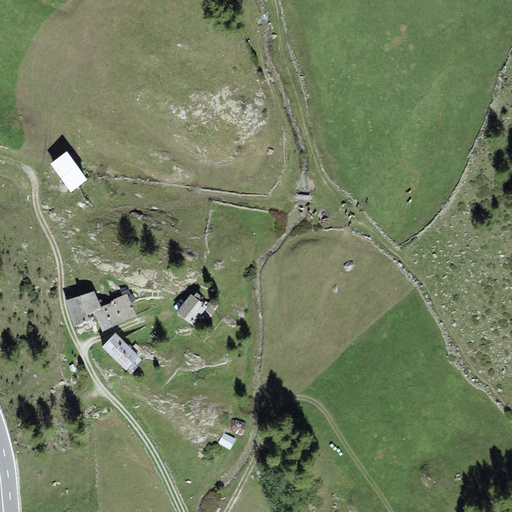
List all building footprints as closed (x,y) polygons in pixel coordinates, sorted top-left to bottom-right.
[(67,151),(52,162),(72,191),(87,180),(67,151)] [(75,326),(91,319),(89,314),(95,311),(102,309),(101,306),(95,290),(80,295),(66,300),(75,326)] [(194,296),(200,301),(203,297),(197,292),(194,296)] [(116,300),(126,320),(137,315),(127,293),(115,299),(116,300)] [(194,296),(191,294),(177,312),(193,325),(200,316),(208,307),(206,305),(200,301),(194,296)] [(102,309),(95,311),(103,331),(126,320),(116,300),(101,306),(102,309)] [(200,316),(207,322),(216,311),(215,305),(210,302),(206,305),(208,307),(200,316)] [(116,333),(103,347),(126,369),(139,356),(116,333)] [(243,435),(247,423),(235,419),(231,431),(243,435)] [(230,450),(237,439),(224,432),(218,443),(230,450)]
